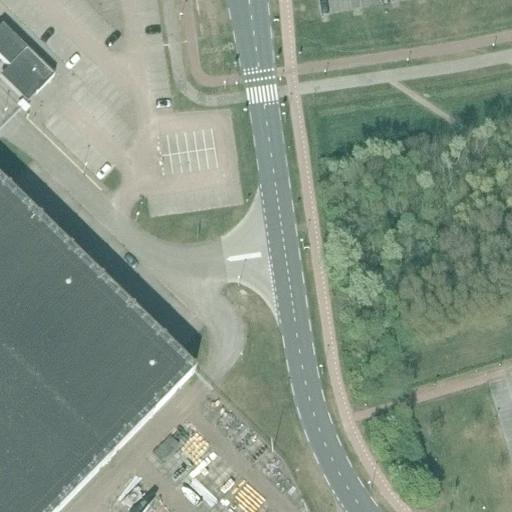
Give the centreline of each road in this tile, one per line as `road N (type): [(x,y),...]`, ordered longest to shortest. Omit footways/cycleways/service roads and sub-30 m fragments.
road 1 (unclassified): [(362,511),(311,411),(288,275)]
road 2 (unclassified): [(280,221),(248,0)]
road 3 (unclassified): [(22,133),(178,280)]
road 4 (unclassified): [(178,280),(226,338),(222,360),(203,384)]
